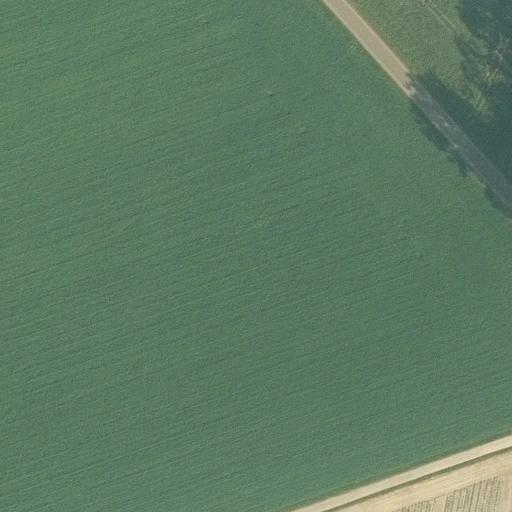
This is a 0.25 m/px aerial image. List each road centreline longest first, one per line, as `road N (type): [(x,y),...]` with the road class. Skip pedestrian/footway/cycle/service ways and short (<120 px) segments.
road 1 (unclassified): [(511,201),(332,0)]
road 2 (unclassified): [(315,511),(511,443)]
